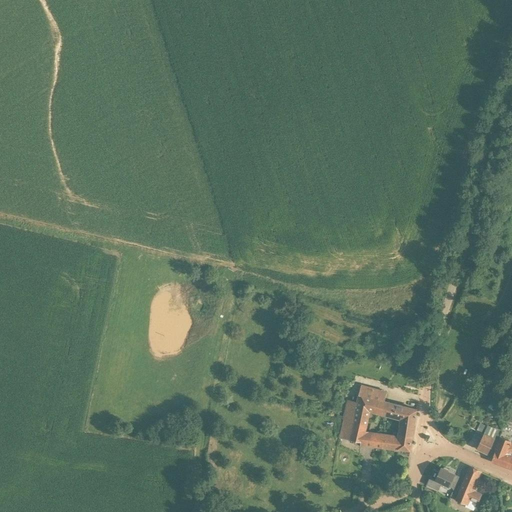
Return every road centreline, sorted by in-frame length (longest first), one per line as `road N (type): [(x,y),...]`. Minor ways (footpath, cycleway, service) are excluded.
road 1 (unclassified): [(423,419),(435,343),(511,94)]
road 2 (track): [(495,304),(432,430)]
